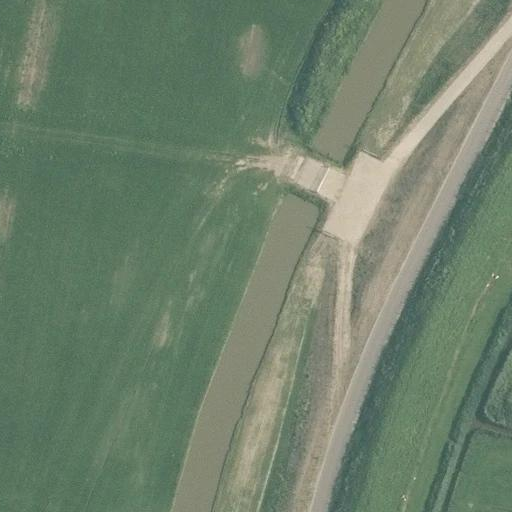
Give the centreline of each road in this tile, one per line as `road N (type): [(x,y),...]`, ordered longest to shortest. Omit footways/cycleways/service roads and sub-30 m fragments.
road 1 (track): [(0,118),(320,165),(349,180),(511,10)]
road 2 (tertiary): [(310,511),(378,318),(511,49)]
road 3 (track): [(349,180),(338,371),(345,402)]
